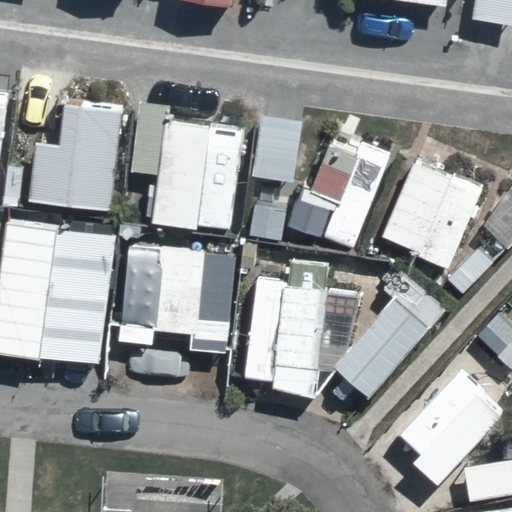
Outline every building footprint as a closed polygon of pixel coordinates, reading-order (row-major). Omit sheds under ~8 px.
[(511,0),(476,0),(476,15),(511,16),(511,0)] [(117,197),(117,94),(14,94),(14,139),(32,139),(32,197),(117,197)] [(239,114),(164,110),(158,214),(233,218),(239,114)] [(390,146),(334,123),(310,179),(336,190),(320,228),(351,241),(390,146)] [(483,178),(413,154),(384,238),(455,262),(483,178)] [(2,210),(0,230),(0,341),(63,348),(77,217),(2,210)] [(232,344),(234,307),(238,244),(133,239),(130,238),(124,332),(155,334),(156,323),(200,325),(199,342),(232,344)] [(290,273),(253,270),(245,372),(277,375),(276,387),(324,391),(334,253),(292,250),(290,273)] [(395,292),(335,357),(368,388),(446,304),(401,262),(384,281),(395,292)] [(511,406),(511,381),(475,344),(390,431),(441,480),(511,406)] [(511,457),(465,462),(469,496),(511,491),(511,457)] [(511,511),(511,501),(425,511),(511,511)]
